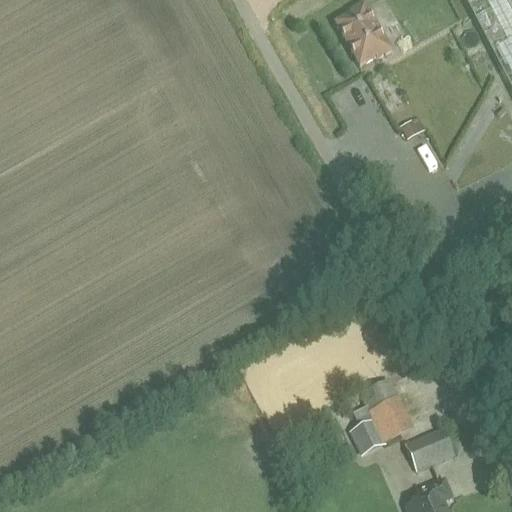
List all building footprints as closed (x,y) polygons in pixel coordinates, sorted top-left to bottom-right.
[(511,0),(462,0),(511,95),(511,0)] [(359,71),(384,56),(386,59),(393,54),(364,6),(349,15),(350,16),(332,26),(359,71)] [(377,411),(389,435),(414,422),(401,398),(377,411)] [(373,425),(351,434),(361,456),(383,446),(373,425)] [(442,433),(406,449),(417,475),(454,459),(442,433)] [(444,485),(417,496),(421,504),(406,510),(406,511),(445,511),(442,505),(451,501),(444,485)]
